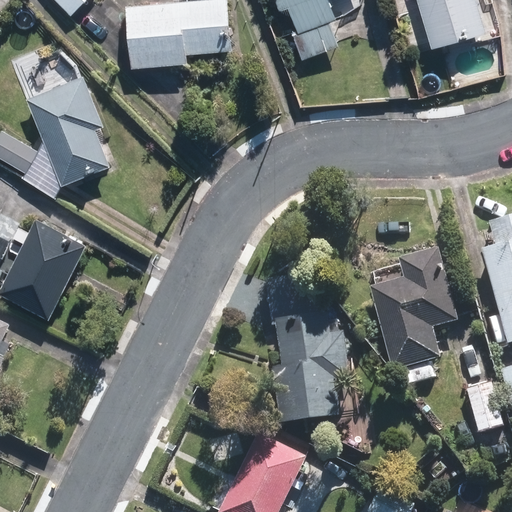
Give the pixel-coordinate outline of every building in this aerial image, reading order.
[(62,0),(74,12),(86,0),(62,0)] [(239,0),(135,10),(140,64),(197,58),(195,41),(242,37),(239,0)] [(284,0),(288,9),(301,4),(310,28),(340,17),(333,0),(284,0)] [(481,0),(426,0),(439,42),(490,28),(481,0)] [(93,73),(38,95),(71,179),(119,160),(104,122),(111,118),(93,73)] [(8,129),(0,143),(0,154),(31,173),(44,150),(8,129)] [(141,157),(133,171),(172,194),(180,180),(141,157)] [(92,240),(45,219),(12,290),(58,312),(92,240)] [(511,220),(500,224),(506,246),(490,250),(511,335),(511,220)] [(449,251),(413,261),(418,278),(382,287),(403,365),(447,354),(439,322),(466,315),(449,251)] [(336,316),(290,321),(296,369),(283,371),(289,421),(349,414),(347,398),(360,397),(352,332),(338,334),(336,316)] [(0,392),(16,359),(4,353),(17,325),(0,317),(0,392)] [(476,332),(459,333),(460,359),(476,359),(476,332)] [(494,382),(469,389),(480,432),(506,425),(494,382)] [(286,511),(310,462),(263,440),(228,511),(286,511)] [(409,511),(413,505),(380,490),(370,510),(374,511),(409,511)]
